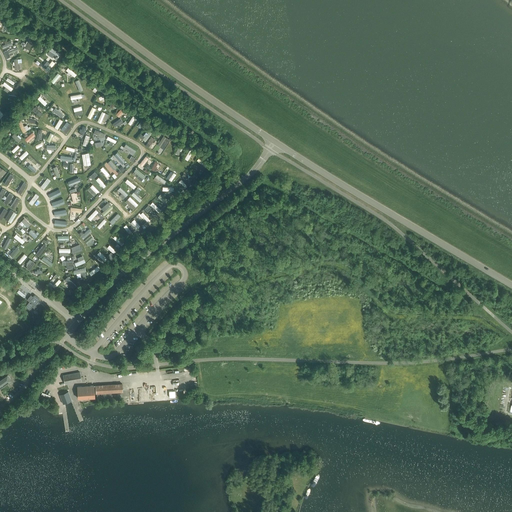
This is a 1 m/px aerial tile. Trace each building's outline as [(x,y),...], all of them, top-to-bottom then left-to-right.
[(29,40),(26,48),(30,49),(35,38),(26,35),(25,38),(29,40)] [(3,45),(4,48),(13,46),(12,41),(8,42),(7,40),(5,41),(6,44),(3,45)] [(8,61),(12,59),(10,55),(14,53),(13,51),(19,49),(18,46),(4,51),(8,61)] [(9,92),(13,87),(5,81),(1,86),(9,92)] [(48,88),(46,91),(56,99),(57,96),(56,95),(48,88)] [(79,98),(83,97),(82,93),(71,95),(72,103),(80,101),(79,98)] [(35,106),(32,110),(40,116),(43,112),(35,106)] [(56,107),(53,110),(61,117),(63,113),(56,107)] [(125,110),(122,107),(116,113),(119,117),(125,110)] [(102,112),(98,120),(102,122),(106,114),(102,112)] [(60,118),(55,127),(61,130),(66,122),(60,118)] [(113,123),(115,127),(124,122),(121,118),(113,123)] [(139,136),(146,141),(154,130),(151,128),(148,132),(147,131),(144,134),(142,132),(139,136)] [(36,139),(40,140),(42,134),(44,134),(45,131),(39,129),(36,139)] [(28,142),(36,135),(33,132),(25,139),(28,142)] [(150,147),(155,138),(151,136),(146,145),(150,147)] [(124,147),(134,154),(137,150),(126,143),(124,147)] [(14,153),(20,146),(18,144),(12,150),(14,153)] [(52,154),(58,146),(55,144),(51,149),(49,152),(52,154)] [(190,149),(185,158),(188,160),(194,151),(190,149)] [(27,150),(19,157),(22,159),(29,153),(27,150)] [(114,154),(123,164),(126,161),(117,152),(114,154)] [(142,168),(149,158),(146,155),(138,166),(142,168)] [(199,178),(208,163),(199,157),(195,162),(198,164),(194,170),(192,173),(199,178)] [(114,169),(117,167),(111,160),(108,162),(114,169)] [(30,163),(28,166),(35,172),(37,169),(30,163)] [(107,176),(109,174),(104,166),(101,168),(107,176)] [(3,181),(6,184),(13,175),(10,173),(3,181)] [(155,177),(165,183),(167,180),(157,174),(155,177)] [(79,177),(68,181),(69,185),(81,181),(79,177)] [(92,183),(89,187),(95,193),(99,189),(92,183)] [(59,191),(52,193),(55,204),(62,202),(59,191)] [(113,191),(111,194),(119,201),(122,198),(113,191)] [(158,196),(164,202),(167,200),(161,193),(158,196)] [(11,207),(15,197),(9,194),(4,204),(11,207)] [(157,210),(160,208),(153,201),(151,204),(157,210)] [(12,222),(17,212),(10,209),(5,219),(12,222)] [(91,220),(96,214),(101,219),(103,216),(95,209),(88,218),(91,220)] [(141,214),(147,221),(143,224),(145,226),(151,221),(144,212),(141,214)] [(27,227),(25,229),(26,230),(31,225),(25,217),(21,221),(27,227)] [(134,229),(140,225),(135,218),(130,222),(134,229)] [(127,224),(124,226),(130,234),(132,232),(127,224)] [(84,238),(92,232),(88,227),(80,233),(84,238)] [(35,238),(38,235),(32,229),(29,232),(35,238)] [(17,233),(14,236),(23,244),(25,241),(17,233)] [(89,245),(93,242),(92,240),(95,238),(92,234),(85,240),(89,245)] [(113,238),(122,245),(125,242),(115,235),(113,238)] [(37,252),(36,253),(39,256),(47,246),(42,241),(35,250),(37,252)] [(107,247),(114,253),(117,250),(110,244),(107,247)] [(102,263),(107,259),(101,251),(95,256),(102,263)] [(44,256),(41,259),(51,266),(54,262),(44,256)] [(80,273),(81,277),(86,276),(85,268),(74,269),(75,274),(80,273)] [(74,289),(77,285),(68,276),(64,280),(74,289)] [(49,283),(54,289),(62,281),(59,278),(55,281),(53,279),(49,283)] [(40,313),(45,307),(38,301),(39,300),(39,298),(35,295),(34,295),(33,296),(30,295),(27,299),(29,301),(25,306),(32,312),(35,309),(40,313)] [(65,385),(82,381),(80,372),(62,375),(65,385)] [(0,388),(2,387),(1,387),(11,380),(7,374),(0,379),(0,388)] [(96,393),(97,393),(97,399),(112,398),(111,392),(123,392),(122,383),(95,385),(96,393)] [(94,385),(77,386),(78,399),(95,398),(94,385)]
